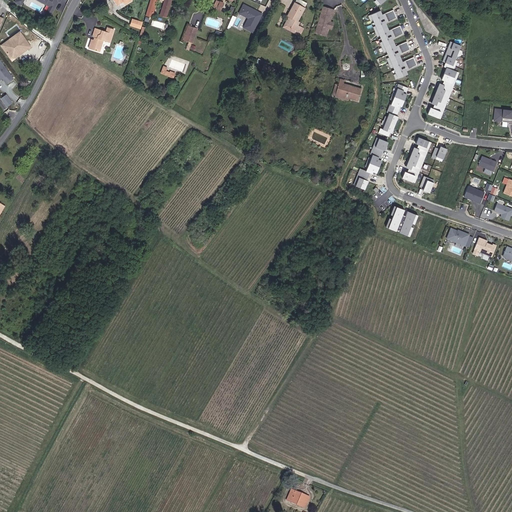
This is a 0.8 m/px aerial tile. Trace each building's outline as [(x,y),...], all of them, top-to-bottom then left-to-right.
[(54,0),(51,7),(55,9),(59,2),(57,1),(57,0),(54,0)] [(301,16),(299,15),(305,2),(302,0),(293,0),(288,10),(290,11),(293,12),(289,21),(297,24),(296,26),(299,28),(302,20),(299,19),(301,16)] [(8,12),(2,9),(3,5),(0,3),(0,23),(4,25),(8,12)] [(244,3),(239,13),(248,17),(243,27),(253,32),(263,12),(244,3)] [(333,9),(323,6),(316,32),(326,34),(328,28),(330,20),(333,9)] [(398,73),(400,78),(409,74),(407,70),(406,67),(410,66),(411,68),(419,64),(416,56),(407,60),(408,62),(405,64),(404,62),(400,54),(399,51),(403,50),(404,52),(412,48),(409,40),(400,44),(401,46),(398,48),(397,45),(393,37),(392,35),(396,34),(397,36),(405,32),(404,28),(402,24),(393,28),(394,30),(391,32),(390,29),(386,21),(385,19),(389,18),(390,20),(399,16),(395,8),(386,12),(387,14),(384,16),(383,13),(381,9),(372,13),(374,18),(377,25),(381,34),(384,41),(388,50),(391,57),(395,66),(398,73)] [(297,24),(289,21),(293,12),(290,11),(285,21),(296,26),(297,24)] [(132,19),(141,23),(143,16),(134,13),(132,19)] [(155,20),(153,25),(163,28),(165,23),(155,20)] [(195,37),(191,35),(194,25),(190,24),(186,37),(194,40),(195,37)] [(191,35),(195,37),(199,27),(194,25),(191,35)] [(115,28),(108,26),(107,30),(96,27),(94,35),(94,36),(95,37),(95,39),(93,38),(90,47),(100,50),(104,39),(111,41),(115,28)] [(11,46),(30,32),(28,29),(9,43),(11,46)] [(18,56),(37,42),(30,32),(11,46),(18,56)] [(460,49),(461,45),(451,41),(443,61),(446,62),(445,66),(446,67),(441,80),(444,81),(441,88),(438,87),(433,100),(436,101),(433,109),(430,108),(428,114),(438,118),(441,112),(442,112),(445,105),(444,104),(449,91),(450,92),(453,84),(452,84),(457,71),(454,70),(456,66),(453,65),(456,59),(457,55),(460,49)] [(20,58),(39,44),(37,42),(18,56),(20,58)] [(21,76),(4,53),(0,56),(0,66),(8,78),(10,76),(14,81),(21,76)] [(175,77),(176,72),(167,70),(168,67),(163,65),(161,73),(175,77)] [(350,99),(359,101),(362,89),(345,84),(345,82),(341,81),(339,86),(337,85),(336,87),(338,88),(337,95),(348,98),(348,95),(351,96),(350,99)] [(380,131),(390,135),(391,132),(392,132),(399,115),(398,114),(409,86),(399,82),(398,86),(399,87),(397,90),(394,100),(392,103),(391,103),(388,110),(390,111),(389,115),(385,125),(384,129),(381,128),(380,131)] [(6,93),(0,98),(7,107),(13,102),(6,93)] [(20,101),(14,93),(9,96),(15,104),(20,101)] [(511,121),(511,110),(494,108),(493,120),(511,121)] [(430,141),(432,135),(422,131),(420,137),(422,138),(419,146),(416,145),(411,157),(414,158),(411,167),(409,166),(406,172),(416,176),(419,170),(421,171),(424,163),(422,162),(427,149),(429,150),(432,142),(430,141)] [(356,185),(365,189),(368,180),(367,180),(370,172),(375,174),(382,157),(381,156),(384,149),(385,149),(388,140),(380,137),(377,146),(374,145),(371,153),(374,153),(367,171),(360,168),(357,176),(359,177),(356,185)] [(446,152),(450,142),(444,140),(443,142),(439,141),(435,151),(439,152),(440,150),(446,152)] [(496,165),(500,156),(485,150),(481,159),(496,165)] [(433,187),(437,176),(431,174),(432,172),(427,170),(424,180),(428,182),(427,184),(433,187)] [(484,197),(488,186),(472,179),(467,190),(484,197)] [(511,213),(511,212),(511,200),(501,196),(498,204),(503,206),(504,206),(506,206),(504,210),(511,213)] [(0,214),(6,205),(8,206),(10,203),(2,198),(0,200),(0,214)] [(405,215),(407,211),(401,209),(398,218),(397,221),(393,230),(398,232),(399,231),(405,215)] [(410,226),(411,223),(414,214),(409,212),(407,216),(401,232),(401,233),(406,235),(410,226)] [(401,232),(407,216),(405,215),(399,231),(401,232)] [(464,245),(469,234),(460,231),(460,232),(457,230),(450,228),(446,238),(464,245)] [(491,256),(495,246),(491,244),(486,242),(481,240),(482,238),(478,237),(473,249),(477,250),(491,256)] [(511,259),(511,248),(506,246),(502,256),(511,259)] [(490,260),(492,257),(480,252),(479,255),(490,260)] [(307,502),(311,492),(294,485),(289,495),(307,502)]
